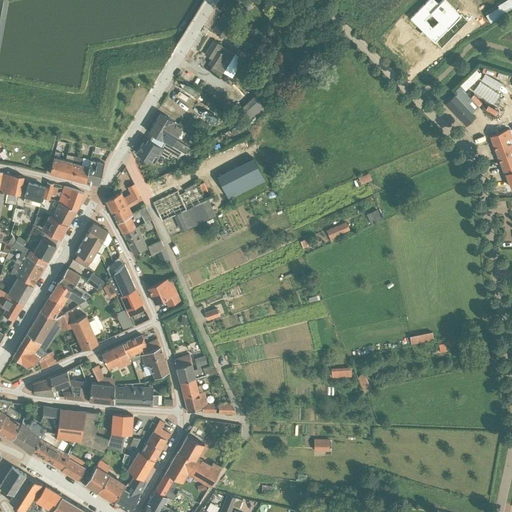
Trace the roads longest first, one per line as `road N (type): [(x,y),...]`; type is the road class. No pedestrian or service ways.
road 1 (residential): [(511,388),(475,166),(310,0)]
road 2 (residential): [(99,191),(213,0)]
road 3 (residential): [(0,361),(99,191)]
road 4 (residential): [(181,412),(15,394)]
road 5 (residential): [(15,394),(29,379),(158,320)]
road 6 (residential): [(99,191),(158,320)]
